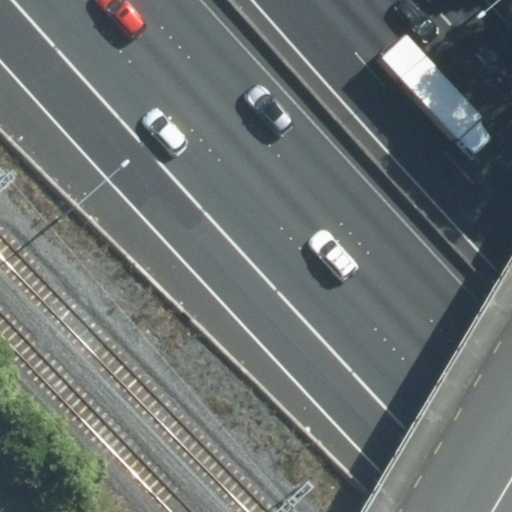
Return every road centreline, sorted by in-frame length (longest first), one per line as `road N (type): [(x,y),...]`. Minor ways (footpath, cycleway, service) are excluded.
road 1 (motorway): [(511,403),(181,48)]
road 2 (motorway): [(314,0),(511,219)]
